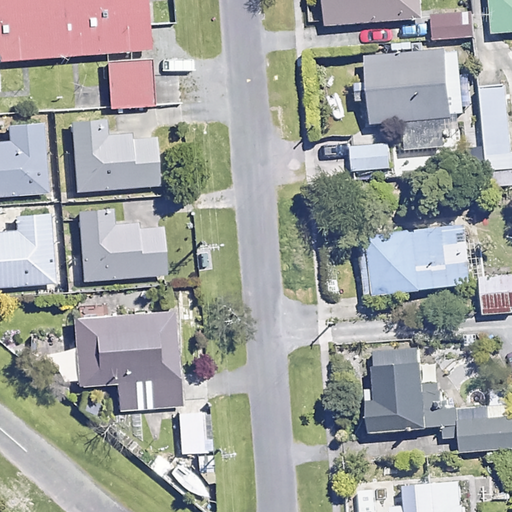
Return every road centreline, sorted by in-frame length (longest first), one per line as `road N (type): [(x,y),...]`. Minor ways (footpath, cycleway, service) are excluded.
road 1 (residential): [(233,0),(276,511)]
road 2 (residential): [(0,433),(91,511)]
